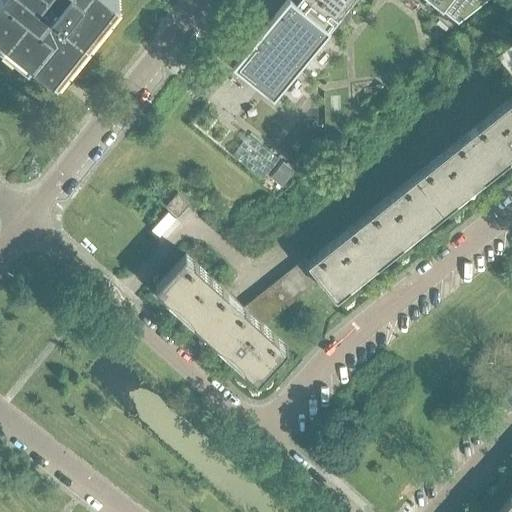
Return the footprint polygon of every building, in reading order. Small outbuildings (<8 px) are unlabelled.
[(0,0),(0,23),(52,64),(102,0),(0,0)] [(286,0),(274,15),(233,67),(274,99),(352,0),(431,0),(458,22),(485,0),(286,0)] [(504,65),(511,58),(511,43),(496,56),(504,65)] [(511,95),(469,130),(497,165),(511,152),(511,95)] [(497,165),(469,130),(415,173),(443,208),(497,165)] [(232,154),(263,178),(278,158),(248,134),(232,154)] [(282,161),(270,176),(282,185),(294,170),(282,161)] [(443,208),(415,173),(361,216),(389,251),(443,208)] [(178,214),(187,205),(189,202),(178,192),(167,204),(178,214)] [(389,251),(361,216),(308,259),(321,276),(335,294),(389,251)] [(207,333),(237,300),(185,253),(155,286),(207,333)] [(305,256),(295,264),(311,284),(321,276),(308,259),(305,256)] [(311,284),(295,264),(285,272),(301,292),(311,284)] [(285,272),(275,280),(291,300),(301,292),(285,272)] [(291,300),(275,280),(265,288),(281,308),(291,300)] [(265,288),(255,296),(271,316),(281,308),(265,288)] [(255,296),(243,305),(262,323),(271,316),(255,296)] [(237,300),(207,333),(257,379),(287,346),(265,325),(262,323),(243,305),(237,300)] [(511,511),(511,494),(501,507),(507,511),(511,511)]
